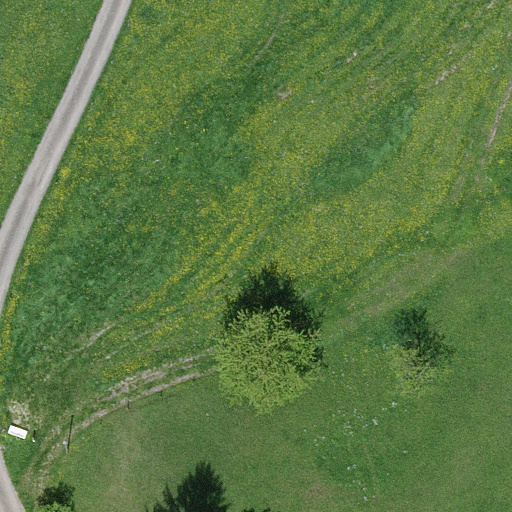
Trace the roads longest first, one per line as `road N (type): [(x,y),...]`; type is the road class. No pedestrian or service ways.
road 1 (track): [(21,511),(43,453),(76,415),(148,381),(350,314),(404,279),(447,238),(511,67)]
road 2 (track): [(125,0),(0,281)]
